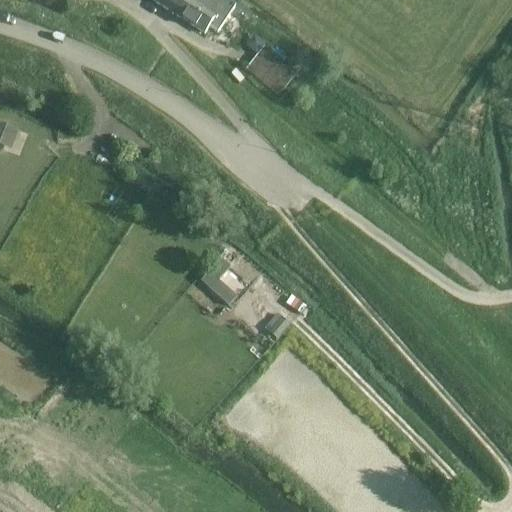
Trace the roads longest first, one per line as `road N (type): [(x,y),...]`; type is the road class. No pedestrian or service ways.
road 1 (track): [(511,475),(294,227),(249,158)]
road 2 (track): [(445,257),(214,54)]
road 3 (unclassified): [(249,158),(114,72),(0,26)]
road 4 (unclassified): [(249,158),(250,139),(208,89),(112,0)]
